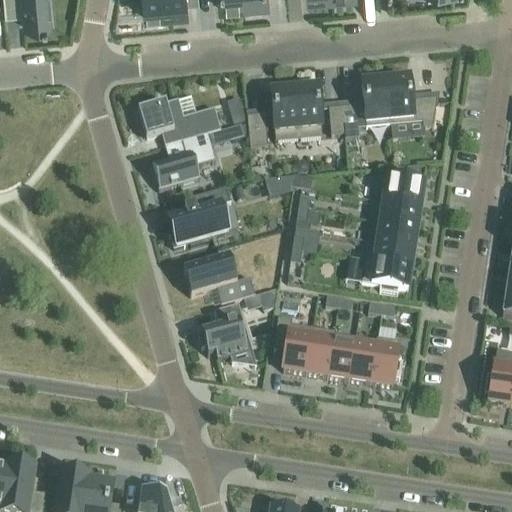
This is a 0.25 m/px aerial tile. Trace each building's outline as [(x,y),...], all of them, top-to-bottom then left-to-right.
[(3,0),(4,6),(21,4),(23,27),(52,25),(49,0),(3,0)] [(143,0),(145,17),(161,16),(160,12),(186,10),(184,0),(143,0)] [(243,5),(242,0),(218,0),(219,7),(224,6),(224,11),(241,10),(240,5),(243,5)] [(409,82),(385,84),(389,129),(422,126),(422,131),(433,130),(437,101),(411,104),(409,82)] [(389,129),(385,84),(362,87),(366,131),(389,129)] [(297,93),(294,93),(298,143),(322,140),(317,91),(312,91),(312,86),(296,88),(297,93)] [(298,143),(294,93),(291,93),(290,88),(274,90),(275,95),(270,95),(275,145),(298,143)] [(177,103),(139,114),(147,141),(170,135),(173,148),(182,145),(207,138),(220,134),(214,112),(197,117),(191,99),(177,103)] [(358,142),(355,109),(341,111),(344,138),(344,143),(358,142)] [(344,138),(341,111),(328,112),(330,139),(344,138)] [(267,150),(264,118),(246,120),(249,152),(267,150)] [(185,158),(151,168),(151,170),(153,170),(159,192),(158,192),(158,194),(200,183),(196,169),(215,164),(207,138),(182,145),(185,158)] [(420,179),(419,169),(406,170),(407,180),(420,179)] [(377,181),(374,204),(420,211),(423,188),(377,181)] [(167,222),(172,237),(168,238),(173,253),(184,250),(184,249),(189,248),(190,251),(208,245),(207,242),(228,236),(220,209),(231,206),(226,191),(193,201),(197,214),(167,222)] [(308,214),(310,201),(300,200),(298,213),(308,214)] [(416,231),(420,211),(374,204),(371,224),(416,231)] [(306,227),(308,214),(298,213),(296,225),(306,227)] [(413,251),(416,231),(371,224),(367,244),(413,251)] [(301,254),(303,241),(293,240),(292,253),(301,254)] [(410,271),(413,251),(367,244),(364,264),(410,271)] [(299,267),(301,254),(292,253),(290,266),(299,267)] [(190,300),(216,293),(221,309),(254,299),(249,282),(236,286),(229,261),(183,274),(190,300)] [(407,293),(410,271),(364,264),(361,286),(380,289),(379,295),(397,298),(397,292),(407,293)] [(274,294),(257,300),(261,311),(262,316),(272,313),(274,294)] [(511,320),(511,296),(505,295),(502,319),(511,320)] [(338,312),(339,302),(326,300),(325,310),(338,312)] [(352,304),(339,302),(338,312),(350,314),(352,304)] [(380,319),(382,309),(369,307),(367,317),(380,319)] [(213,315),(215,321),(217,321),(220,329),(197,336),(201,352),(205,351),(207,360),(215,357),(217,364),(246,355),(241,336),(246,335),(238,308),(213,315)] [(395,311),(382,309),(380,319),(393,321),(395,311)] [(306,378),(313,332),(291,329),(291,324),(277,322),(273,352),(285,354),(282,374),(306,378)] [(327,381),(332,345),(333,345),(335,336),(334,335),(313,332),(306,378),(327,381)] [(376,342),(374,351),(375,351),(370,388),(392,391),(393,382),(399,383),(402,365),(396,364),(399,345),(376,342)] [(348,385),(354,348),(333,345),(332,345),(327,381),(348,385)] [(370,388),(375,351),(374,351),(354,348),(348,385),(370,388)] [(511,398),(511,367),(494,365),(492,379),(487,378),(484,396),(490,397),(488,406),(510,409),(511,398)] [(41,511),(43,506),(29,504),(34,474),(8,470),(1,511),(41,511)] [(82,511),(87,482),(61,478),(57,508),(43,506),(41,511),(82,511)] [(108,511),(113,486),(87,482),(82,511),(108,511)] [(170,511),(166,497),(141,493),(138,511),(170,511)]
